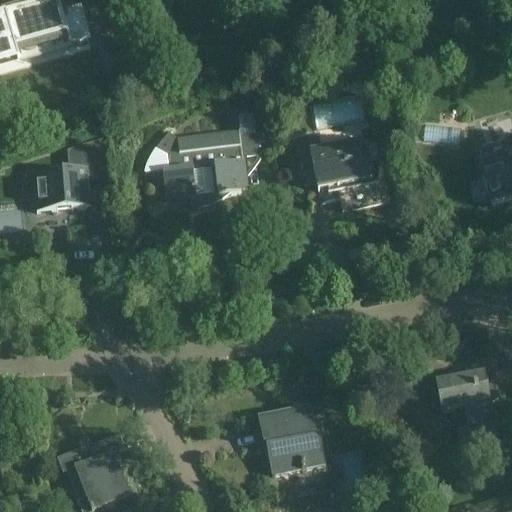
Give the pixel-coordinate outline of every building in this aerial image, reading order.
[(0,65),(20,59),(18,51),(69,36),(71,44),(73,43),(59,0),(55,0),(6,15),(6,14),(0,15),(0,65)] [(367,52),(358,65),(380,81),(390,69),(367,52)] [(381,119),(401,121),(403,102),(383,100),(381,119)] [(149,164),(145,177),(163,175),(167,207),(196,204),(198,213),(209,210),(220,204),(220,199),(249,195),(247,183),(244,158),(260,157),(259,146),(258,138),(256,123),(255,123),(255,121),(252,118),(242,113),(235,113),(236,125),(238,137),(177,144),(171,136),(155,154),(149,164)] [(380,181),(381,175),(380,169),(379,163),(369,165),(365,145),(322,154),(319,138),(296,143),(301,166),(313,164),(321,206),(340,203),(343,214),(382,206),(379,188),(380,181)] [(86,145),(88,169),(105,168),(102,143),(86,145)] [(511,155),(507,157),(504,145),(476,153),(491,207),(511,201),(511,155)] [(52,176),(33,178),(36,217),(54,216),(54,210),(76,208),(77,213),(92,212),(90,195),(87,195),(87,189),(89,189),(88,173),(74,175),(75,178),(52,180),(52,176)] [(484,376),(436,386),(442,417),(466,412),(470,430),(459,432),(461,445),(496,438),(487,389),(484,376)] [(310,411),(258,422),(263,449),(267,448),(270,467),(273,479),(327,469),(320,438),(315,439),(310,411)] [(58,462),(64,477),(73,473),(82,498),(76,500),(80,511),(107,511),(132,503),(115,457),(125,453),(119,438),(91,449),(89,444),(79,448),(81,453),(58,462)] [(28,511),(24,497),(11,500),(14,511),(28,511)]
